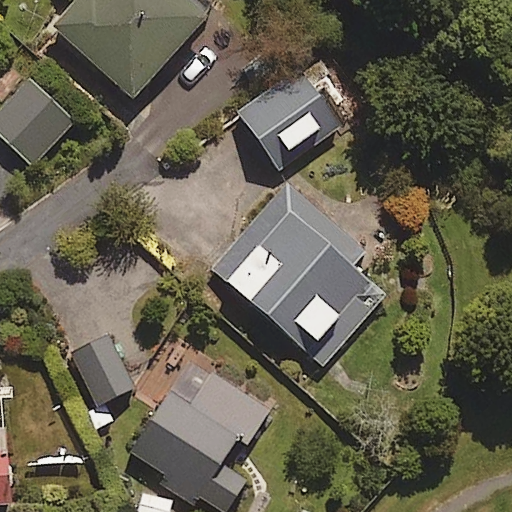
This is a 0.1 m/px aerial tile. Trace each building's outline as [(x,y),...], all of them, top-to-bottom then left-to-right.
[(215,3),(211,0),(73,0),(54,22),(132,93),(215,3)] [(341,120),(302,64),(238,107),(276,163),(341,120)] [(81,125),(31,76),(0,107),(0,132),(37,169),(81,125)] [(374,263),(287,182),(209,267),(318,367),(384,296),(362,276),(374,263)] [(105,335),(73,351),(99,400),(130,384),(105,335)] [(130,446),(163,470),(158,477),(195,504),(200,497),(221,511),(245,478),(228,466),(270,408),(196,355),(130,446)] [(0,499),(12,499),(10,394),(0,393),(0,499)] [(137,486),(130,511),(169,511),(174,495),(137,486)]
